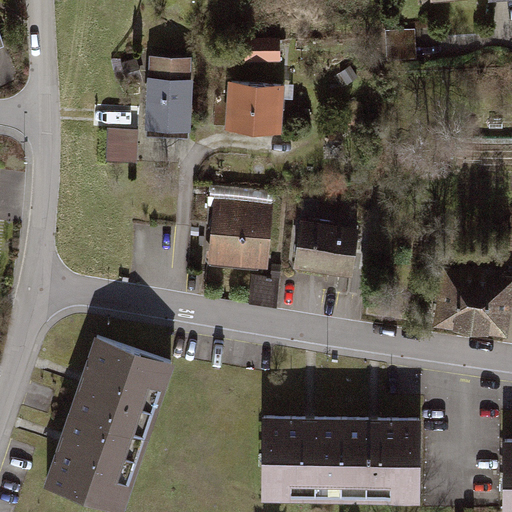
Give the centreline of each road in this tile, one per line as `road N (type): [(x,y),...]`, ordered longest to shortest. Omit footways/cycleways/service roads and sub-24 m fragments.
road 1 (residential): [(38,282),(511,355)]
road 2 (residential): [(47,115),(38,282)]
road 3 (residential): [(38,282),(0,400)]
